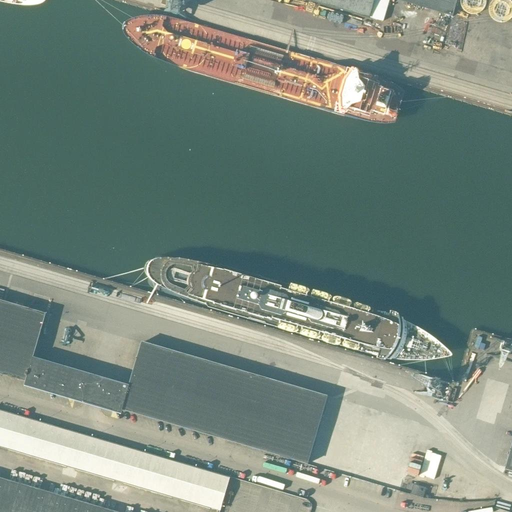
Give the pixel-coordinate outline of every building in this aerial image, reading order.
[(302,0),(368,19),(369,18),(373,0),(302,0)] [(373,0),(369,18),(382,22),(388,0),(373,0)] [(457,0),(395,0),(452,17),(457,0)] [(471,44),(474,33),(457,28),(454,40),(471,44)] [(0,301),(0,375),(23,382),(26,383),(24,387),(82,404),(90,375),(32,358),(44,315),(0,301)] [(90,375),(82,404),(121,415),(122,411),(189,430),(224,441),(307,465),(326,397),(141,343),(129,387),(90,375)] [(37,422),(0,411),(0,448),(27,456),(37,422)] [(219,511),(229,478),(37,422),(27,456),(217,511),(219,511)] [(498,437),(494,449),(506,453),(510,440),(498,437)] [(111,511),(0,479),(0,511),(111,511)] [(413,485),(410,495),(422,499),(425,488),(413,485)]
